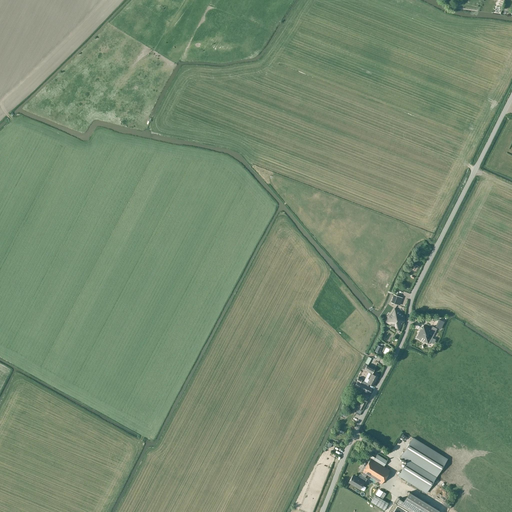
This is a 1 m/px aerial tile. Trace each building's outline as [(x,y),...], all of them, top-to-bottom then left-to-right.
[(399,305),(401,297),(394,295),(391,302),(394,303),(399,305)] [(386,322),(398,330),(404,321),(405,316),(394,309),(386,322)] [(439,319),(436,326),(440,329),(444,321),(439,319)] [(421,328),(416,337),(429,343),(430,341),(437,328),(433,326),(431,329),(424,325),(423,326),(422,328),(421,328)] [(374,369),(367,365),(368,363),(369,364),(371,358),(368,356),(365,363),(364,363),(362,368),(372,373),(374,369)] [(373,386),(378,377),(372,373),(372,374),(371,373),(368,378),(369,379),(367,383),(361,379),(362,379),(358,377),(357,381),(367,387),(369,384),(373,386)] [(357,381),(355,380),(351,387),(353,388),(355,386),(367,392),(366,393),(362,402),(361,403),(365,405),(368,399),(370,394),(369,394),(372,389),(367,387),(357,381)] [(413,438),(402,454),(409,458),(437,475),(447,460),(413,438)] [(370,458),(362,472),(363,472),(367,474),(381,483),(390,470),(383,466),(387,461),(377,455),(373,460),(370,458)] [(409,458),(398,476),(426,493),(437,475),(409,458)] [(352,475),(348,482),(360,489),(367,478),(365,477),(367,474),(363,472),(361,475),(360,474),(357,478),(352,475)] [(438,511),(439,510),(409,492),(404,501),(399,498),(396,503),(410,511),(438,511)]
